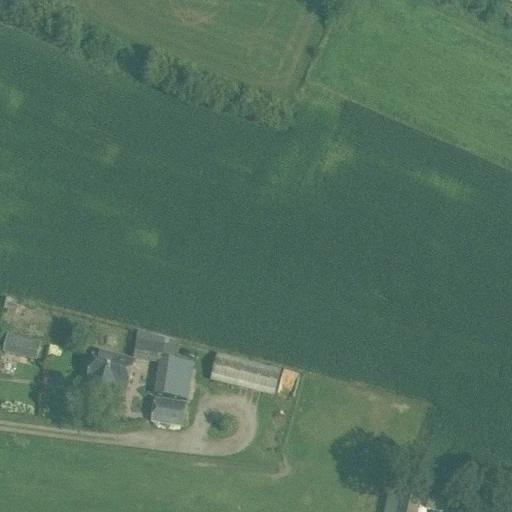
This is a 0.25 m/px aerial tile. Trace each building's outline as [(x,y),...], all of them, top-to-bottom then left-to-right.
[(7,300),(4,310),(15,312),(18,302),(7,300)] [(6,351),(19,354),(23,337),(10,334),(6,351)] [(215,351),(207,376),(271,394),(278,369),(215,351)] [(87,383),(83,395),(114,403),(117,392),(126,394),(134,364),(94,353),(86,383),(87,383)] [(160,360),(154,396),(185,401),(191,365),(160,360)] [(154,401),(151,423),(182,428),(186,406),(154,401)] [(401,500),(398,511),(416,511),(418,504),(401,500)]
